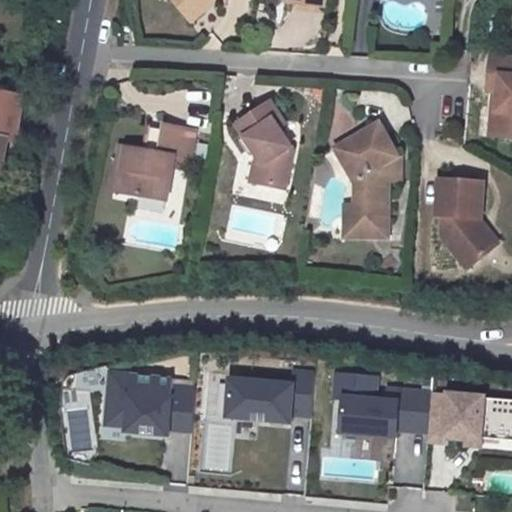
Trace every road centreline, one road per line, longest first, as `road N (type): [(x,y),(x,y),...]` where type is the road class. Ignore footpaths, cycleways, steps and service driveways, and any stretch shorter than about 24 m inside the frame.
road 1 (unclassified): [(32,336),(199,319),(328,317),(501,343)]
road 2 (residential): [(103,0),(39,272),(32,336)]
road 3 (residential): [(344,511),(48,488)]
road 4 (residential): [(32,336),(48,488)]
